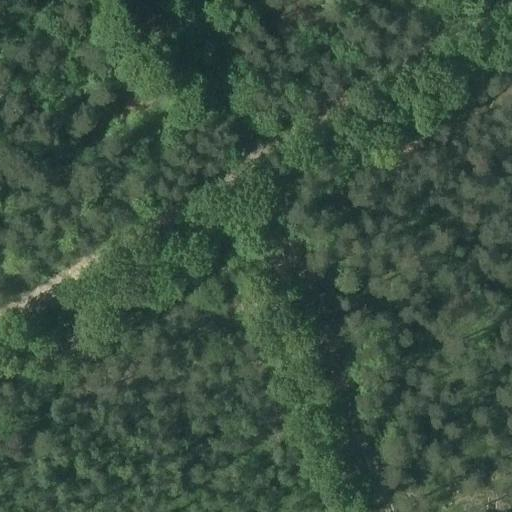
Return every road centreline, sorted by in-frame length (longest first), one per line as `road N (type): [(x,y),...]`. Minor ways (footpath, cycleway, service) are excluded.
road 1 (track): [(0,303),(474,0)]
road 2 (track): [(192,0),(387,511)]
